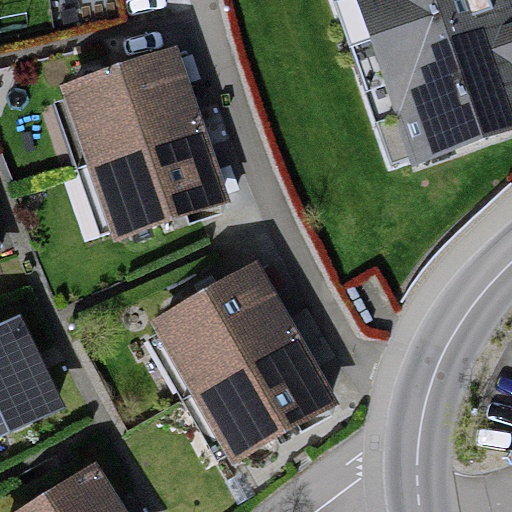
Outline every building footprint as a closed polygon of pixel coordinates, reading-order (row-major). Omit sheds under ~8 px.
[(511,119),(511,20),(505,0),(366,0),(420,152),(511,119)] [(94,164),(192,131),(167,60),(70,93),(94,164)] [(192,131),(94,164),(121,242),(218,208),(192,131)] [(197,393),(289,338),(251,275),(159,330),(197,393)] [(15,328),(0,334),(0,434),(55,408),(15,328)] [(289,338),(197,393),(239,462),(330,407),(289,338)] [(114,511),(91,476),(33,511),(114,511)]
